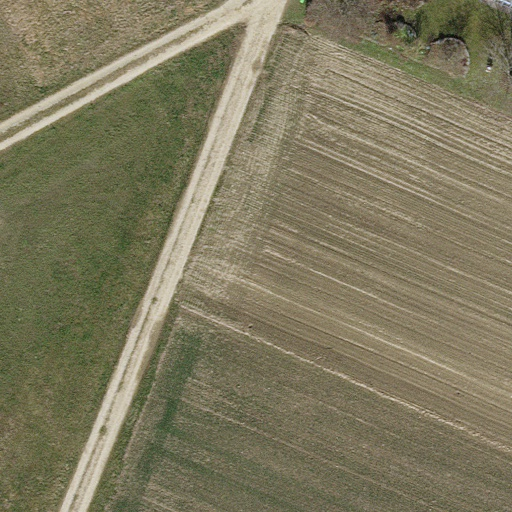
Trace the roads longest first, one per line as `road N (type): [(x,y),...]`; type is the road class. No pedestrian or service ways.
road 1 (track): [(228,120),(72,511)]
road 2 (track): [(249,0),(0,138)]
road 3 (track): [(228,120),(271,0)]
